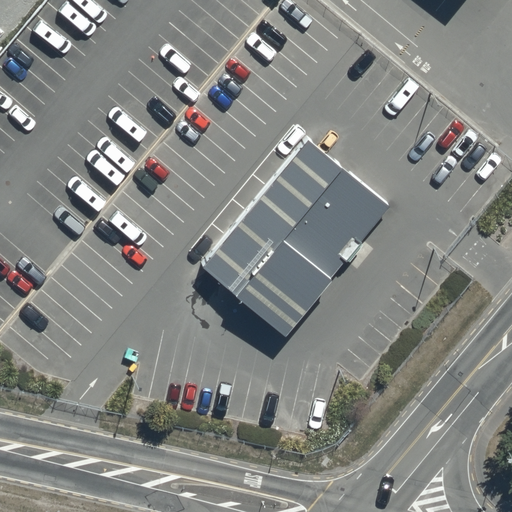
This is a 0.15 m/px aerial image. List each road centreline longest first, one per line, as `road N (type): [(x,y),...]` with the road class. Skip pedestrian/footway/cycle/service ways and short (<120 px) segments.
road 1 (unclassified): [(36,452),(96,446),(320,495),(340,511)]
road 2 (tertiary): [(198,511),(85,483),(36,452)]
road 3 (tertiary): [(373,511),(475,393)]
road 4 (unclassified): [(475,393),(458,437),(456,473),(470,511)]
